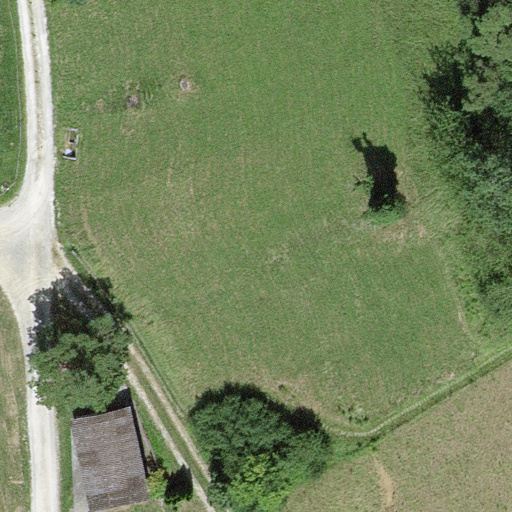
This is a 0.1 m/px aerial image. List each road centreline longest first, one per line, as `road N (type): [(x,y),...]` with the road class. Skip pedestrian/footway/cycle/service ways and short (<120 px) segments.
road 1 (track): [(32,261),(107,328),(214,511)]
road 2 (track): [(23,0),(36,117),(32,261)]
road 3 (track): [(43,511),(32,261)]
